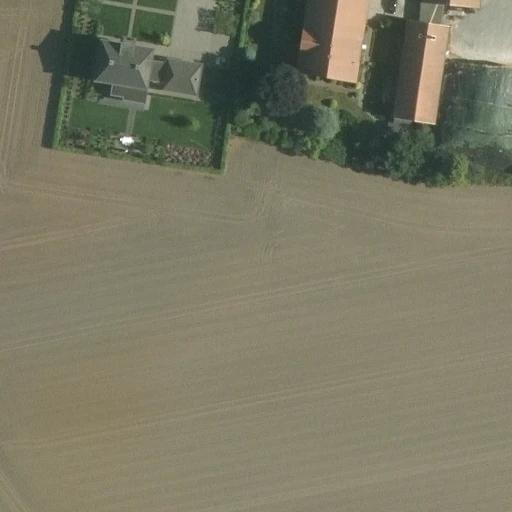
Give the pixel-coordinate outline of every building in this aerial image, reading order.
[(368,0),(311,0),(301,76),(357,83),(368,0)] [(478,0),(422,0),(423,5),(477,10),(478,0)] [(447,28),(407,23),(393,119),(434,125),(447,28)] [(158,49),(111,41),(103,83),(151,91),(152,82),(156,62),(158,49)] [(209,66),(175,61),(174,66),(171,85),(170,92),(204,97),(209,66)] [(174,66),(156,62),(152,82),(171,85),(174,66)]
